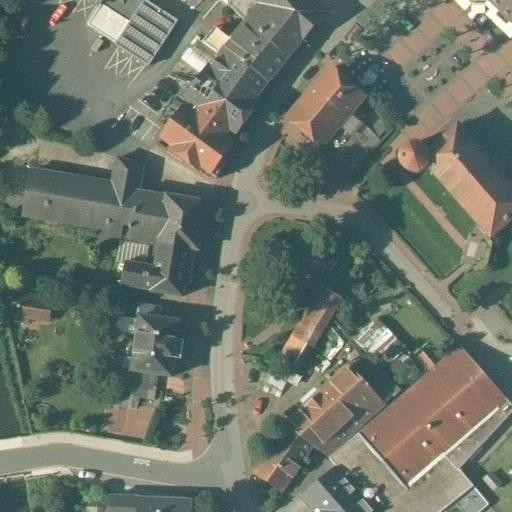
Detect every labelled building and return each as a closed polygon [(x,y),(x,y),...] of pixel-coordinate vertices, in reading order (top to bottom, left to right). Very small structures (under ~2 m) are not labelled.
[(87,0),(99,7),(128,25),(114,46),(147,68),(176,23),(140,0),(87,0)] [(308,0),(220,0),(226,6),(246,25),(284,61),(285,60),(286,60),(300,42),(302,43),(314,28),(316,29),(324,18),(322,16),(308,0)] [(511,0),(488,0),(487,2),(511,26),(511,0)] [(231,43),(219,57),(234,68),(238,62),(266,83),(284,61),(246,25),(231,43)] [(231,43),(214,28),(201,44),(219,57),(231,43)] [(201,44),(197,41),(180,60),(204,78),(188,101),(190,102),(229,131),(235,135),(257,106),(252,103),(266,83),(238,62),(234,68),(219,57),(201,44)] [(330,71),(287,120),(320,149),(346,118),(363,99),(330,71)] [(229,131),(190,102),(183,111),(182,110),(159,140),(171,149),(168,153),(183,164),(198,174),(200,170),(210,177),(221,162),(233,146),(223,139),(229,131)] [(346,118),(320,149),(331,158),(359,129),(346,118)] [(359,129),(331,158),(347,172),(378,141),(362,126),(359,129)] [(511,220),(511,189),(457,127),(428,154),(427,152),(425,150),(424,148),(421,147),(418,146),(414,145),(410,146),(408,147),(405,148),(404,150),(401,153),(400,156),(400,158),(399,160),(400,163),(400,165),(402,168),(404,171),(406,172),(408,174),(411,175),(414,175),(418,175),(422,173),(425,171),(426,169),(427,169),(489,241),(511,220)] [(183,164),(168,153),(167,155),(182,165),(183,164)] [(141,168),(117,159),(112,190),(69,183),(70,179),(30,173),(23,217),(102,231),(105,231),(106,223),(123,226),(121,240),(129,241),(136,193),(137,193),(141,168)] [(221,162),(210,177),(216,181),(224,164),(221,162)] [(137,193),(136,193),(129,241),(148,244),(189,251),(197,252),(204,209),(204,208),(203,206),(201,204),(200,203),(166,198),(137,193)] [(123,226),(106,223),(105,231),(102,231),(101,236),(121,240),(123,226)] [(189,251),(148,244),(144,268),(125,264),(121,288),(150,293),(149,293),(181,299),(183,285),(185,286),(188,268),(186,267),(189,251)] [(320,288),(299,325),(318,336),(339,300),(320,288)] [(51,300),(19,295),(19,293),(13,292),(12,302),(18,303),(16,311),(48,316),(51,300)] [(161,309),(137,305),(135,318),(139,319),(159,321),(161,309)] [(376,318),(356,339),(379,360),(399,340),(376,318)] [(159,321),(139,319),(131,373),(157,377),(170,378),(173,360),(180,361),(183,353),(182,344),(176,343),(178,324),(159,321)] [(318,336),(299,325),(292,337),(311,348),(318,336)] [(311,348),(292,337),(275,364),(295,375),(311,348)] [(450,355),(328,460),(335,468),(333,470),(334,470),(370,511),(442,511),(443,511),(454,503),(473,488),(458,471),(506,419),(499,411),(508,403),(459,348),(450,355)] [(396,393),(362,357),(348,370),(382,406),(396,393)] [(348,370),(321,395),(320,394),(304,410),(285,428),(252,475),(282,494),(283,492),(283,491),(312,448),(326,458),(327,457),(326,457),(382,406),(348,370)] [(157,377),(131,373),(129,388),(155,392),(157,377)] [(370,511),(334,470),(301,499),(311,511),(370,511)] [(480,511),(488,506),(473,488),(454,503),(461,511),(480,511)] [(126,511),(126,499),(110,499),(109,511),(126,511)] [(126,511),(137,511),(138,503),(139,503),(139,500),(126,499),(126,511)] [(139,503),(138,503),(137,511),(183,511),(180,509),(180,504),(139,503)] [(461,511),(454,503),(443,511),(442,511),(461,511)]
